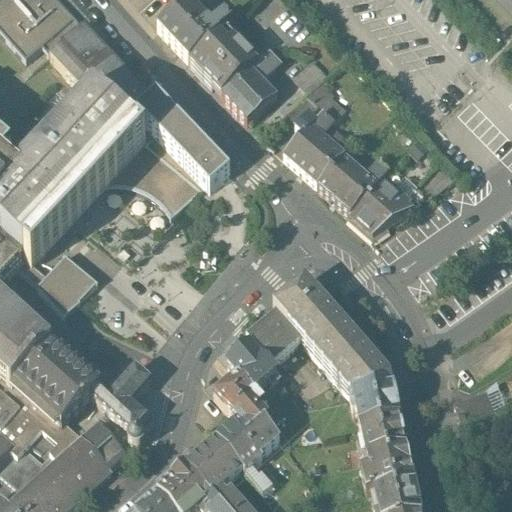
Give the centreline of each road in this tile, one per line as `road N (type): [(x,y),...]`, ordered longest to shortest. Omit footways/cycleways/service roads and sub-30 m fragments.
road 1 (residential): [(118,511),(162,467),(197,357),(314,228)]
road 2 (residential): [(314,228),(97,0)]
road 3 (residential): [(314,228),(363,276),(415,366)]
road 4 (residential): [(451,511),(415,366)]
